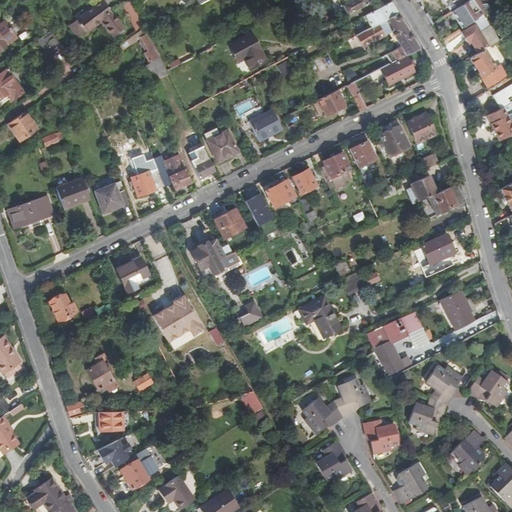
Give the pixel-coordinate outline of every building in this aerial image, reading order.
[(370,3),(368,0),(338,0),(347,15),(370,3)] [(467,0),(441,0),(449,12),(467,0)] [(459,28),(471,20),(475,18),(471,12),(480,6),(476,0),(467,0),(449,12),(459,28)] [(77,21),(86,33),(101,23),(103,21),(107,27),(114,38),(124,32),(104,2),(77,21)] [(146,30),(133,3),(125,7),(139,34),(146,30)] [(398,14),(391,3),(365,16),(371,28),(398,14)] [(356,36),(363,48),(390,33),(395,41),(399,48),(386,55),(391,64),(406,56),(419,49),(413,39),(409,32),(398,14),(371,28),(356,36)] [(86,33),(77,21),(71,26),(79,38),(86,33)] [(0,50),(18,38),(7,22),(0,26),(0,50)] [(481,36),(473,23),(460,32),(466,41),(469,40),(475,50),(486,44),(487,46),(492,43),(486,33),(481,36)] [(131,40),(133,44),(140,39),(147,53),(145,54),(150,64),(159,57),(147,33),(146,30),(139,34),(131,40)] [(60,46),(51,33),(38,42),(48,55),(60,46)] [(245,59),(251,69),(266,61),(252,35),(230,46),(239,63),(245,59)] [(121,46),(124,51),(133,44),(131,40),(121,46)] [(491,62),(483,48),(468,57),(486,86),(501,77),(497,71),(502,68),(497,58),(491,62)] [(182,65),(192,60),(189,54),(179,59),(182,65)] [(406,56),(391,64),(379,69),(389,86),(414,74),(412,68),(415,66),(412,61),(409,62),(406,56)] [(170,68),(179,64),(177,59),(168,62),(170,68)] [(291,68),(287,61),(277,66),(282,73),(291,68)] [(361,69),(365,77),(378,70),(374,63),(372,64),(361,69)] [(345,70),(346,78),(355,77),(354,69),(345,70)] [(356,72),(359,79),(365,77),(361,69),(356,72)] [(15,99),(24,93),(7,70),(0,74),(0,98),(10,92),(15,99)] [(367,109),(354,82),(346,86),(359,113),(367,109)] [(337,91),(318,100),(326,116),(344,107),(337,91)] [(511,132),(511,129),(501,108),(494,113),(487,118),(498,140),(511,132)] [(273,133),(275,134),(282,130),(271,110),(248,122),(259,142),(267,138),(267,136),(273,133)] [(25,112),(8,124),(20,141),(37,130),(25,112)] [(417,143),(440,132),(434,120),(430,122),(426,114),(407,123),(417,143)] [(293,125),(289,127),(293,135),(297,133),(293,125)] [(390,156),(409,147),(399,127),(380,136),(390,156)] [(228,130),(207,140),(218,163),(239,153),(228,130)] [(45,140),(48,146),(64,139),(61,132),(45,140)] [(359,167),(377,159),(368,141),(351,150),(359,167)] [(216,172),(203,147),(195,151),(198,159),(193,161),(201,178),(216,172)] [(324,162),(326,167),(331,178),(349,170),(350,170),(342,154),(324,162)] [(434,154),(421,160),(425,170),(439,163),(434,154)] [(192,182),(180,155),(164,162),(176,189),(192,182)] [(487,158),(482,161),(488,171),(493,168),(487,158)] [(156,163),(140,169),(142,175),(132,179),(139,197),(165,187),(156,163)] [(331,178),(326,167),(320,170),(326,182),(328,181),(331,179),(335,188),(345,184),(343,181),(349,178),(346,172),(350,170),(349,170),(331,178)] [(293,178),(301,194),(317,187),(309,170),(293,178)] [(410,184),(418,202),(432,195),(436,193),(428,176),(410,184)] [(90,199),(83,178),(57,189),(64,209),(90,199)] [(104,213),(129,203),(121,181),(95,192),(104,213)] [(511,181),(498,189),(510,211),(511,209),(511,181)] [(265,192),(273,208),(289,201),(281,184),(265,192)] [(436,193),(432,195),(433,198),(429,200),(436,215),(463,203),(455,185),(436,193)] [(245,200),(261,235),(275,228),(270,218),(272,217),(260,193),(245,200)] [(9,211),(14,228),(54,216),(48,199),(9,211)] [(215,220),(224,239),(245,229),(235,210),(215,220)] [(305,213),(308,221),(316,217),(313,210),(305,213)] [(492,217),(493,223),(507,216),(508,216),(505,211),(492,217)] [(278,212),(271,215),(280,234),(287,231),(278,212)] [(352,215),(355,222),(364,219),(362,212),(352,215)] [(447,235),(423,247),(423,248),(431,265),(431,266),(436,264),(438,269),(446,265),(444,260),(456,255),(447,235)] [(192,251),(200,269),(217,261),(208,242),(207,243),(206,241),(199,243),(200,245),(199,246),(200,248),(192,251)] [(426,267),(431,265),(423,248),(412,253),(426,267)] [(130,259),(132,262),(142,258),(140,254),(130,259)] [(153,280),(142,258),(132,262),(118,269),(129,292),(153,280)] [(337,265),(341,275),(348,272),(343,263),(337,265)] [(267,267),(246,275),(250,286),(271,278),(267,267)] [(347,285),(351,293),(367,285),(365,280),(360,270),(354,273),(341,280),(344,287),(347,285)] [(367,285),(368,286),(380,280),(378,274),(365,280),(367,285)] [(351,293),(348,294),(349,296),(368,287),(368,286),(367,285),(351,293)] [(461,291),(441,300),(455,329),(474,320),(470,313),(472,312),(471,309),(461,291)] [(73,303),(70,304),(65,294),(51,301),(60,320),(78,312),(73,303)] [(184,295),(151,313),(172,350),(205,332),(184,295)] [(298,308),(303,318),(312,314),(315,319),(324,336),(340,328),(324,296),(298,308)] [(423,331),(415,312),(400,319),(409,338),(423,331)] [(306,323),(315,319),(312,314),(303,318),(306,323)] [(288,318),(256,331),(261,344),(293,331),(288,318)] [(385,326),(387,329),(393,340),(395,345),(409,338),(400,319),(385,326)] [(368,339),(384,331),(387,329),(385,326),(367,335),(368,339)] [(208,331),(215,345),(223,342),(216,327),(208,331)] [(393,340),(387,329),(384,331),(390,342),(393,340)] [(373,350),(390,342),(384,331),(368,339),(373,350)] [(21,363),(6,337),(0,340),(0,369),(2,374),(4,372),(8,378),(22,369),(19,364),(21,363)] [(388,377),(406,367),(405,364),(402,365),(390,342),(373,350),(388,377)] [(108,360),(102,348),(94,352),(100,363),(89,370),(99,390),(101,389),(102,391),(108,389),(110,392),(112,391),(113,392),(114,393),(117,392),(118,390),(117,388),(119,387),(116,380),(114,381),(104,361),(108,360)] [(410,365),(424,359),(421,354),(408,360),(410,365)] [(441,418),(445,407),(453,396),(449,393),(453,387),(454,388),(457,384),(461,378),(446,368),(444,371),(438,366),(425,383),(435,391),(430,399),(427,408),(414,404),(408,424),(416,426),(415,430),(433,435),(437,424),(434,422),(436,416),(441,418)] [(468,392),(478,399),(481,395),(486,398),(485,401),(495,408),(506,393),(503,390),(507,383),(491,371),(483,382),(478,378),(468,392)] [(154,385),(149,375),(135,382),(142,396),(147,393),(146,389),(154,385)] [(333,425),(343,417),(354,412),(352,407),(358,405),(359,407),(371,402),(364,384),(359,386),(357,379),(338,386),(342,398),(334,402),(327,407),(318,398),(302,410),(307,418),(305,420),(316,434),(326,427),(325,425),(330,421),(333,425)] [(262,406),(256,397),(251,400),(256,409),(262,406)] [(83,402),(67,407),(70,415),(86,410),(83,402)] [(21,403),(10,411),(13,414),(23,407),(21,403)] [(122,431),(121,411),(99,411),(100,431),(122,431)] [(0,449),(1,451),(18,440),(14,435),(11,432),(13,430),(3,415),(0,417),(0,449)] [(370,442),(373,454),(390,450),(390,446),(398,444),(394,425),(381,427),(380,421),(363,424),(366,437),(371,436),(372,442),(370,442)] [(511,430),(504,438),(503,439),(511,447),(511,430)] [(473,452),(476,449),(483,443),(472,432),(451,453),(461,464),(470,472),(482,461),(479,458),(473,452)] [(101,465),(110,461),(111,464),(132,456),(124,437),(95,449),(101,465)] [(19,443),(18,440),(1,451),(3,453),(19,443)] [(343,461),(340,456),(344,453),(338,442),(323,451),(326,457),(316,463),(326,481),(333,477),(335,480),(351,470),(345,460),(343,461)] [(483,455),(476,449),(473,452),(479,458),(483,455)] [(144,454),(139,457),(143,464),(149,461),(144,454)] [(151,476),(143,464),(139,457),(119,470),(125,479),(120,483),(125,492),(151,476)] [(412,466),(418,477),(422,475),(416,464),(412,466)] [(470,472),(461,464),(458,467),(467,476),(470,472)] [(426,489),(418,477),(412,466),(398,474),(400,478),(404,485),(399,488),(392,492),(400,505),(426,489)] [(496,475),(499,478),(508,469),(505,466),(496,475)] [(511,472),(508,469),(499,478),(489,488),(510,510),(511,507),(511,490),(511,489),(511,472)] [(160,487),(167,498),(171,495),(173,499),(180,509),(194,500),(179,477),(178,475),(160,487)] [(44,503),(50,511),(51,511),(54,510),(55,511),(75,511),(70,505),(75,502),(70,495),(65,499),(51,478),(34,490),(36,493),(28,499),(35,509),(44,503)] [(396,481),(399,488),(404,485),(400,478),(396,481)] [(201,506),(204,511),(228,511),(237,506),(225,489),(201,506)] [(378,511),(379,511),(378,511),(376,511),(373,507),(378,505),(371,494),(357,502),(360,509),(355,511),(378,511)] [(495,511),(493,507),(486,510),(480,499),(462,507),(464,511),(495,511)]
